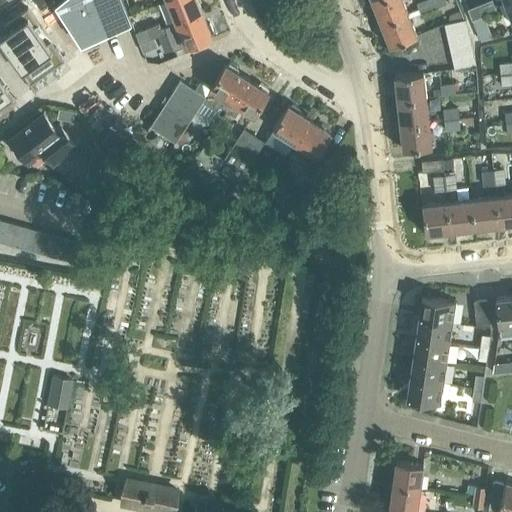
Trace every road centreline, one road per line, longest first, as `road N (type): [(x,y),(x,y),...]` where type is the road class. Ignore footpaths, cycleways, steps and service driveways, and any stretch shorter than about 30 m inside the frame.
road 1 (residential): [(382,272),(361,107)]
road 2 (residential): [(361,107),(257,30),(242,0)]
road 3 (residential): [(511,453),(363,416)]
road 4 (residential): [(363,416),(382,272)]
road 5 (residential): [(382,272),(511,258)]
